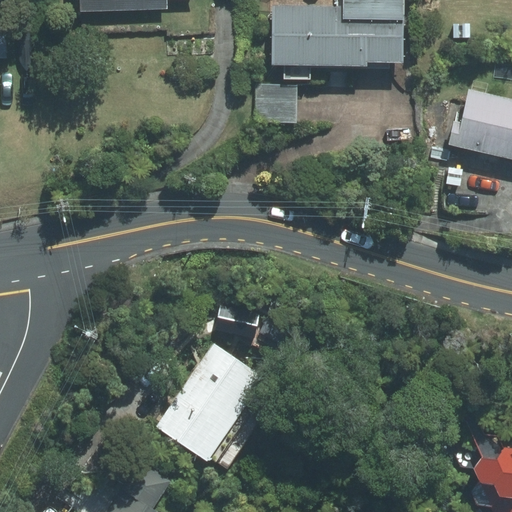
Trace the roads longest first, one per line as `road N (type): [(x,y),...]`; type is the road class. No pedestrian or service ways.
road 1 (secondary): [(23,255),(219,217),(316,234),(511,291)]
road 2 (residential): [(23,255),(26,330),(0,393)]
